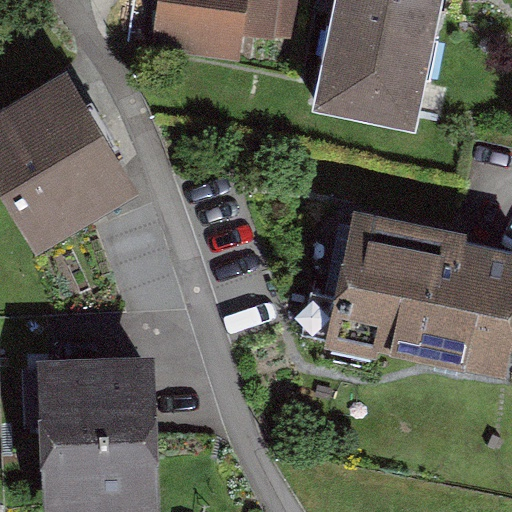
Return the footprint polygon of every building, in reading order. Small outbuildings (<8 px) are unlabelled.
[(161,0),(154,54),(276,71),(285,7),(232,0),(161,0)] [(438,0),(329,0),(312,87),(416,108),(438,0)] [(0,98),(0,176),(31,234),(137,178),(73,59),(0,98)] [(511,235),(367,199),(337,317),(507,360),(511,338),(511,235)] [(48,361),(51,505),(150,503),(146,359),(48,361)]
